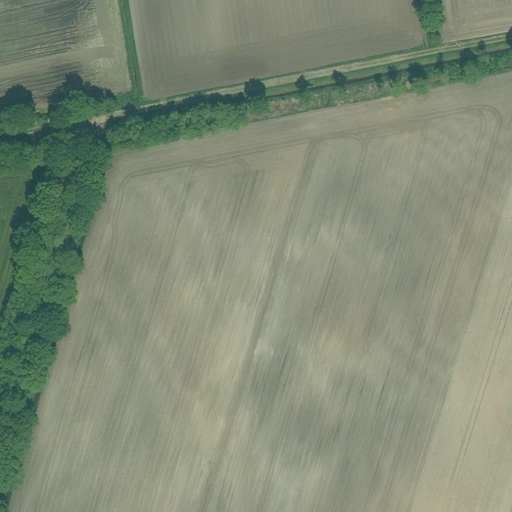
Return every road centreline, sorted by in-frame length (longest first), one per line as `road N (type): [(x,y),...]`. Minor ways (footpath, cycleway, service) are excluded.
road 1 (track): [(0,138),(511,36)]
road 2 (track): [(0,463),(100,118)]
